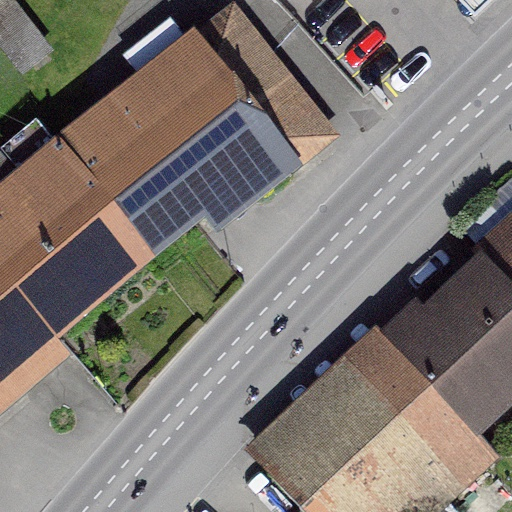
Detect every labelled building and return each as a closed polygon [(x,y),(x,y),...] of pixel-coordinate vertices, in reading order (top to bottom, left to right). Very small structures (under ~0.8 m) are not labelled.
[(0,0),(0,45),(20,71),(46,50),(7,0),(0,0)] [(444,0),(475,33),(510,0),(444,0)] [(266,150),(286,173),(330,138),(232,14),(190,45),(187,41),(60,145),(140,248),(266,150)] [(151,262),(140,248),(60,145),(17,179),(0,158),(0,362),(41,329),(53,342),(151,262)] [(511,254),(492,274),(511,295),(511,254)] [(511,378),(511,295),(492,274),(429,331),(414,316),(387,341),(401,357),(271,477),(305,511),(481,511),(499,496),(479,473),(487,465),(456,431),(511,378)]
